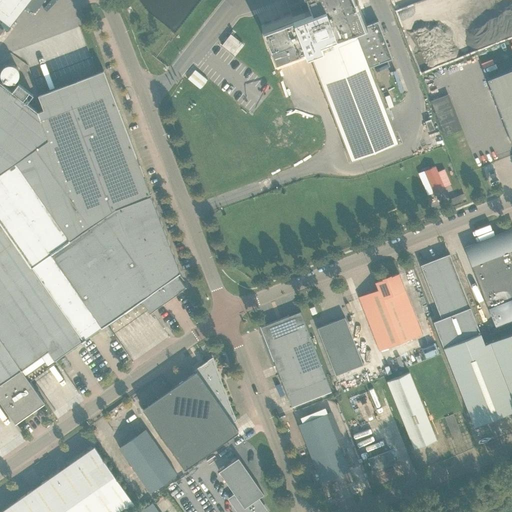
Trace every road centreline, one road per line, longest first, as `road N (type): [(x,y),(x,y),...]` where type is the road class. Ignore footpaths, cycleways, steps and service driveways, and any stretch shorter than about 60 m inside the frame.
road 1 (unclassified): [(225,314),(104,0)]
road 2 (unclassified): [(225,314),(511,202)]
road 3 (unclassified): [(0,471),(225,314)]
road 4 (unclassified): [(300,511),(225,314)]
road 5 (unclassified): [(348,511),(511,448)]
